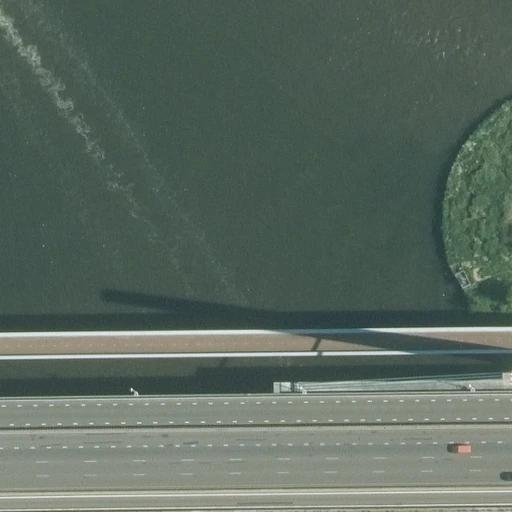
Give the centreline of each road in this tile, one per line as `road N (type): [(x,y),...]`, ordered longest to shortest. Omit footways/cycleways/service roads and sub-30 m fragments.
road 1 (motorway): [(511,463),(0,470)]
road 2 (unclassified): [(0,422),(511,415)]
road 3 (motorway): [(511,503),(0,509)]
